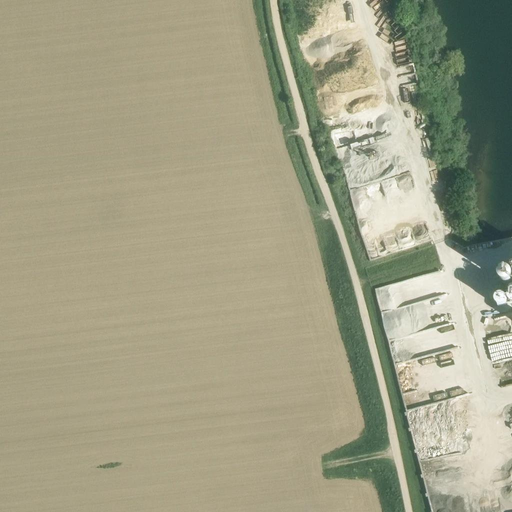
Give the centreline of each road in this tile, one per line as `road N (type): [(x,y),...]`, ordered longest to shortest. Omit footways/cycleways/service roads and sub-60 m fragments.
road 1 (track): [(407,511),(371,344),(272,0)]
road 2 (unknown): [(511,255),(480,264),(466,288),(489,390)]
